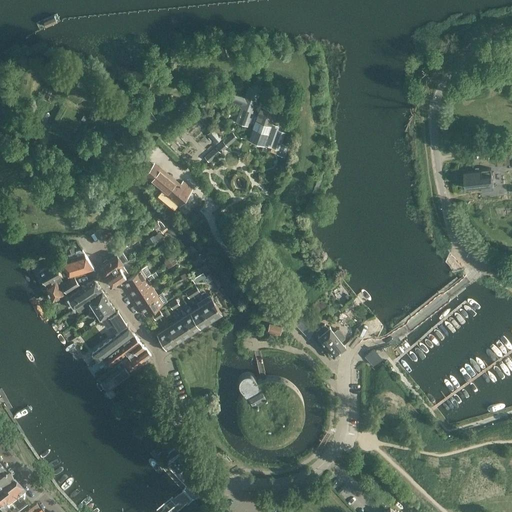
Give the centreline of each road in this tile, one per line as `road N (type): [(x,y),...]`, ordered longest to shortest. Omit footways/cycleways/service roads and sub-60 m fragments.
road 1 (unclassified): [(461,255),(443,201),(434,111),(448,77),(511,50)]
road 2 (residential): [(343,370),(302,339),(207,228)]
road 3 (unclassified): [(472,260),(458,284),(384,340),(360,338)]
road 4 (residential): [(158,357),(106,288),(80,236)]
road 5 (residential): [(209,484),(158,357)]
road 6 (unclassified): [(360,338),(461,255)]
